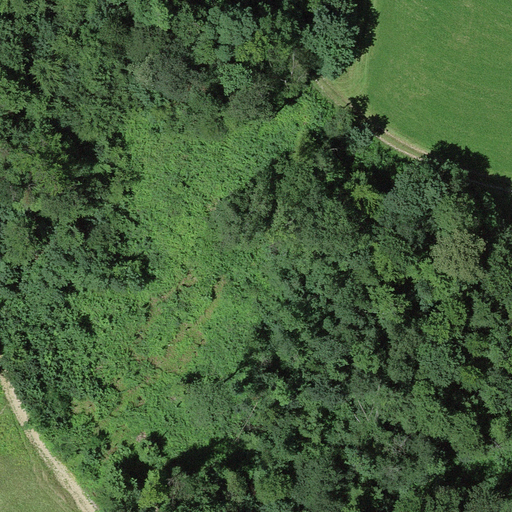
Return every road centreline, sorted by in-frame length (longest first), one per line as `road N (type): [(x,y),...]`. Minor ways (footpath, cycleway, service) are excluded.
road 1 (track): [(511,185),(458,173),(389,134),(255,0)]
road 2 (track): [(0,366),(34,435),(87,511)]
